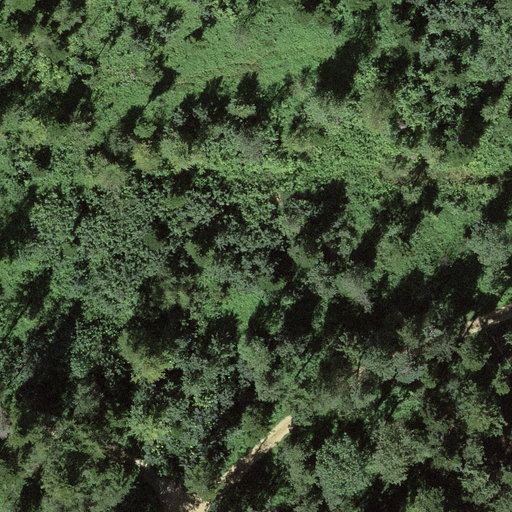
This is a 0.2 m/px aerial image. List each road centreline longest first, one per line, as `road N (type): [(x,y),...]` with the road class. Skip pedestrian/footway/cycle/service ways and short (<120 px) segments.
road 1 (track): [(190,511),(332,389),(511,313)]
road 2 (track): [(197,504),(140,463),(73,432),(0,412)]
